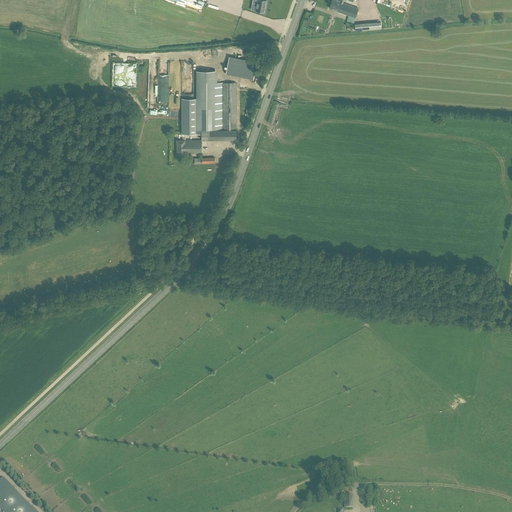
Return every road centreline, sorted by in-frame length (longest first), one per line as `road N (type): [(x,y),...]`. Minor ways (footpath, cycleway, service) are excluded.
road 1 (primary): [(0,444),(203,247),(240,174),(302,0)]
road 2 (track): [(511,304),(340,300),(245,287),(187,267),(0,315)]
road 3 (track): [(511,499),(376,484)]
